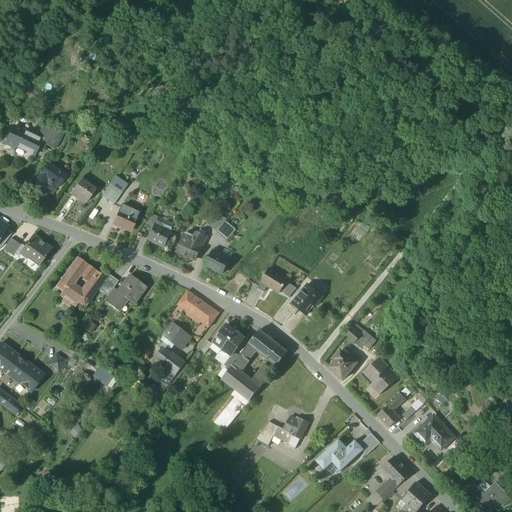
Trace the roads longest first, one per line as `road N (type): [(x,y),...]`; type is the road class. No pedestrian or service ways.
road 1 (tertiary): [(458,511),(389,436),(257,318),(188,281),(0,208)]
road 2 (track): [(311,361),(511,122)]
